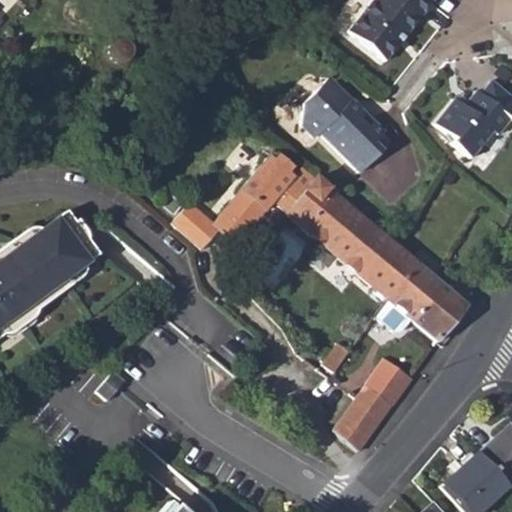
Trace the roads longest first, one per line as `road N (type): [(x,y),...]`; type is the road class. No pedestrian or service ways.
road 1 (residential): [(348,510),(443,400),(491,327)]
road 2 (residential): [(348,510),(202,420),(173,374)]
